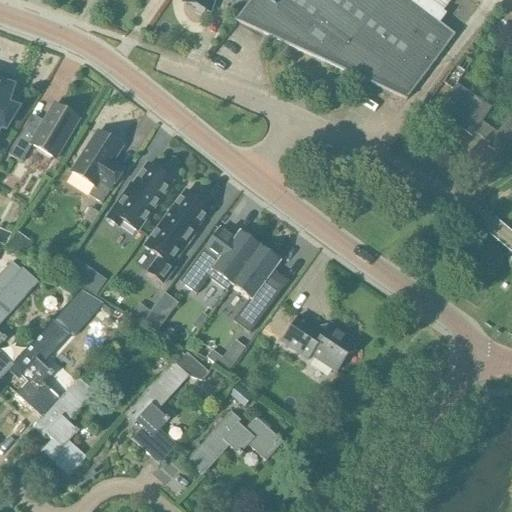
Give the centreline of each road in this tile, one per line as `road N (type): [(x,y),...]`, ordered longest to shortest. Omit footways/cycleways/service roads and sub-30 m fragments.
road 1 (tertiary): [(259,179),(91,56),(0,16)]
road 2 (tertiary): [(476,346),(259,179)]
road 3 (tertiary): [(364,511),(410,457),(476,346)]
road 4 (unclassified): [(446,197),(295,115)]
road 5 (unclassified): [(295,115),(159,66)]
